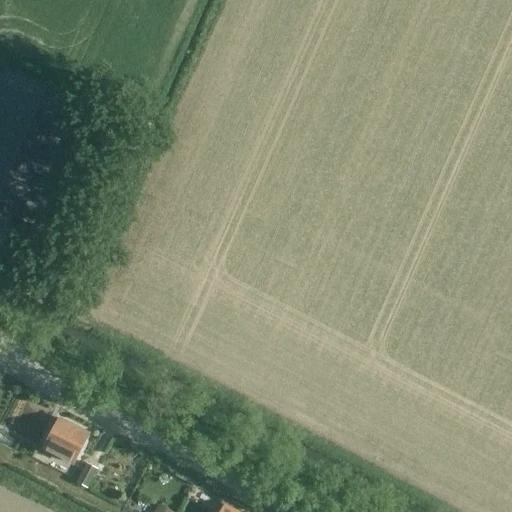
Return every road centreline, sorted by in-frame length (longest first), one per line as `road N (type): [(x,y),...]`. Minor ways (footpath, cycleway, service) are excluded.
road 1 (track): [(453,511),(83,315),(223,0)]
road 2 (track): [(361,511),(0,328)]
road 3 (unclassified): [(0,360),(290,511)]
